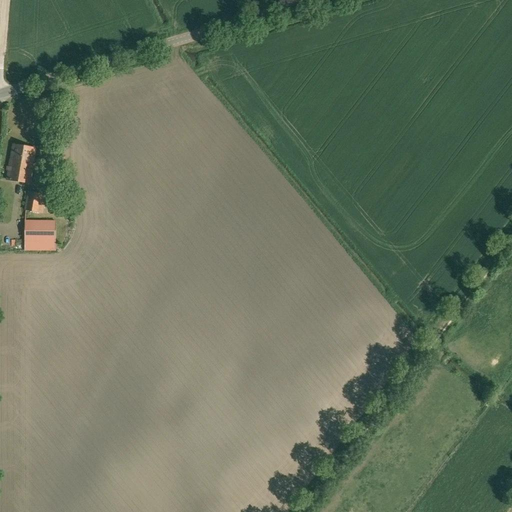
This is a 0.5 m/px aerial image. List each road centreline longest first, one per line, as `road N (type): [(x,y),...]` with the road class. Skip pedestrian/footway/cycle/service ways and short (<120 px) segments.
road 1 (track): [(298,511),(511,234)]
road 2 (tertiary): [(315,0),(0,94)]
